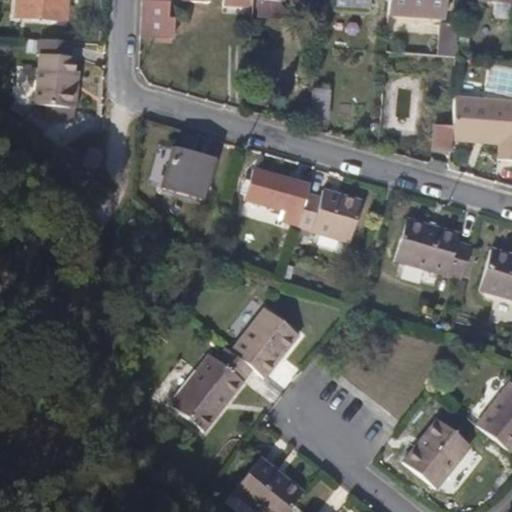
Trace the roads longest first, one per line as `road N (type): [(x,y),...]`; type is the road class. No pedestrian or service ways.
road 1 (residential): [(511,204),(128,94),(119,69),(124,0)]
road 2 (track): [(119,69),(121,181),(96,192),(0,120)]
road 3 (residential): [(286,417),(396,511)]
